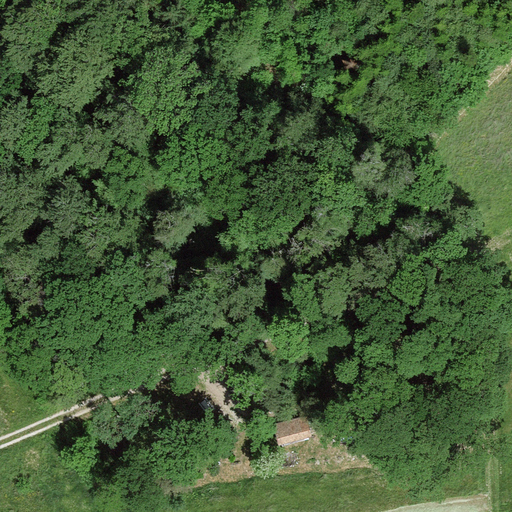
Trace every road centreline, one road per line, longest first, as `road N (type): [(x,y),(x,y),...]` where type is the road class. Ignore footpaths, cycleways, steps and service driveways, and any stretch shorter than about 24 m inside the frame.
road 1 (track): [(0,442),(511,238)]
road 2 (track): [(336,307),(347,257),(376,210),(511,57)]
